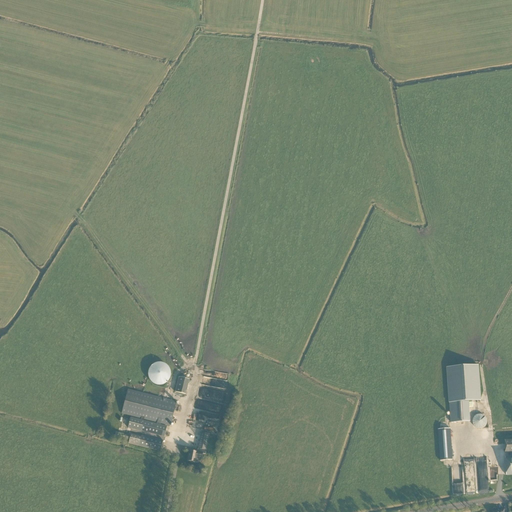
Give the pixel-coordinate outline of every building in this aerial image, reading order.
[(172,383),(170,362),(152,364),(153,384),(172,383)] [(447,368),(451,423),(469,421),(468,401),(480,401),(478,366),(447,368)] [(189,380),(179,377),(175,392),(185,395),(189,380)] [(130,418),(128,428),(164,437),(166,427),(160,425),(160,424),(170,426),(176,402),(128,390),(121,414),(157,423),(156,424),(130,418)] [(477,429),(487,424),(482,413),(472,418),(477,429)] [(441,460),(453,460),(451,428),(439,429),(441,460)] [(205,454),(208,436),(209,434),(201,433),(198,449),(197,453),(189,451),(187,461),(195,463),(196,457),(201,458),(202,454),(205,454)] [(131,435),(129,444),(160,451),(163,441),(141,436),(141,437),(131,435)]
